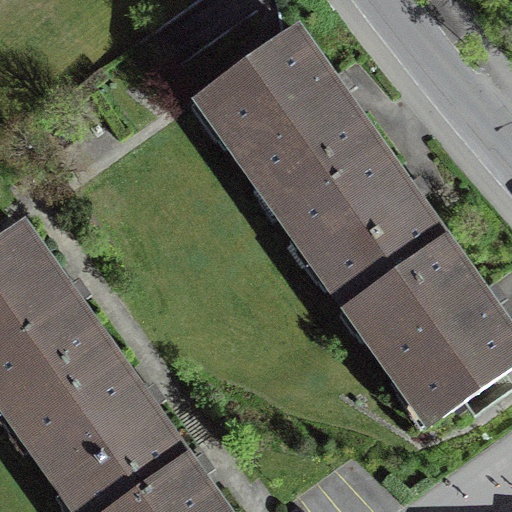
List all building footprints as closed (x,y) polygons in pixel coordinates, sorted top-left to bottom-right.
[(334,88),(294,33),(198,102),(275,209),(372,141),(334,88)] [(372,141),(275,209),(354,318),(446,252),(450,249),(409,193),(372,141)] [(95,337),(17,228),(0,240),(0,400),(2,402),(95,337)] [(446,252),(354,318),(431,425),(511,367),(511,343),(482,302),(446,252)] [(79,511),(172,445),(95,337),(2,402),(79,511)] [(79,511),(219,511),(172,445),(79,511)]
